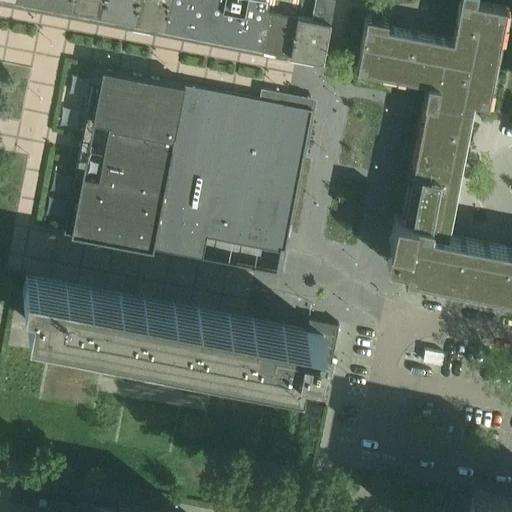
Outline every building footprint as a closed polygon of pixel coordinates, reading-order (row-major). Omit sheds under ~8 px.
[(72,0),(23,0),(70,9),(72,0)] [(72,0),(70,9),(102,15),(104,0),(72,0)] [(137,0),(104,0),(102,15),(134,21),(137,0)] [(170,0),(137,0),(134,21),(165,27),(170,0)] [(259,46),(268,0),(170,0),(165,27),(259,46)] [(300,0),(268,0),(259,46),(291,52),(300,0)] [(333,0),(300,0),(291,52),(312,56),(313,53),(323,55),(333,0)] [(452,185),(468,99),(488,102),(506,6),(475,0),(465,0),(457,46),(448,44),(448,42),(365,25),(357,66),(428,80),(424,100),(426,100),(405,209),(407,209),(405,216),(396,214),(390,245),(392,245),(389,261),(406,265),(405,272),(511,292),(511,239),(510,239),(507,250),(425,234),(427,223),(450,227),(458,186),(452,185)] [(281,272),(313,108),(96,66),(64,231),(281,272)] [(339,323),(309,317),(307,329),(26,275),(23,293),(33,295),(27,321),(299,374),(301,366),(305,367),(307,358),(331,362),(339,323)] [(425,349),(423,360),(442,364),(444,352),(425,349)] [(511,511),(511,493),(472,486),(467,511),(511,511)] [(45,511),(71,511),(73,504),(48,499),(45,511)] [(175,511),(118,501),(117,507),(95,503),(92,511),(175,511)]
